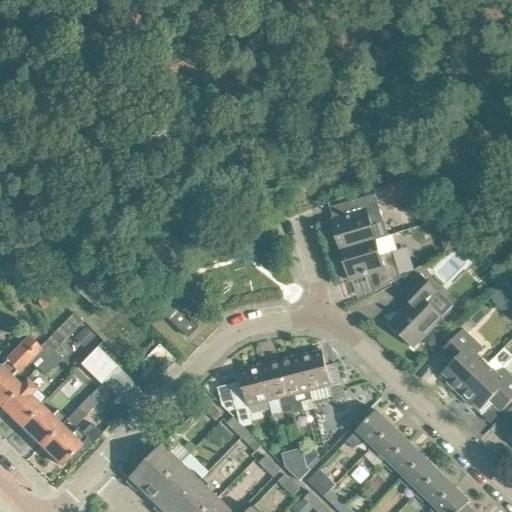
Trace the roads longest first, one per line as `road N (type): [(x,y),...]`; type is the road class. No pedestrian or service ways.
road 1 (residential): [(94,473),(234,332),(325,314)]
road 2 (residential): [(325,314),(511,493)]
